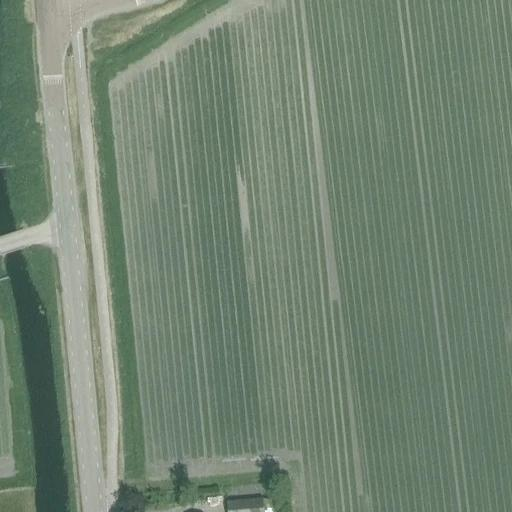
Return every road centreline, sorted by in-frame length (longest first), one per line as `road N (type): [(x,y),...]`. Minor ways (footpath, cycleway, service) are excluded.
road 1 (tertiary): [(93,511),(64,227)]
road 2 (tertiary): [(64,227),(47,6)]
